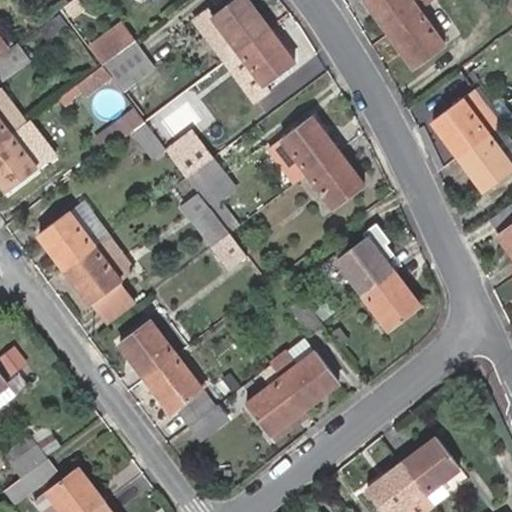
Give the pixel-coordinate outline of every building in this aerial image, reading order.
[(234,0),(213,17),(237,50),(266,29),(243,0),(234,0)] [(362,0),(387,34),(416,11),(408,0),(362,0)] [(443,48),(416,11),(387,34),(413,70),(443,48)] [(197,21),(225,59),(237,50),(213,17),(209,12),(197,21)] [(59,16),(41,30),(48,40),(67,25),(59,16)] [(119,27),(89,50),(101,66),(131,43),(119,27)] [(266,29),(237,50),(264,86),(292,65),(266,29)] [(16,43),(0,55),(0,78),(2,80),(29,60),(16,43)] [(101,66),(110,78),(116,86),(146,62),(131,43),(101,66)] [(146,62),(116,86),(121,92),(152,69),(146,62)] [(101,66),(76,84),(85,96),(110,78),(101,66)] [(0,141),(13,133),(29,120),(4,87),(0,89),(0,141)] [(432,121),(456,155),(486,133),(498,125),(472,91),(462,99),(432,121)] [(105,151),(119,141),(132,131),(143,122),(134,109),(109,127),(96,137),(105,151)] [(281,137),(307,173),(337,151),(310,114),(281,137)] [(143,122),(132,131),(151,156),(163,147),(143,122)] [(498,125),(486,133),(511,170),(511,142),(499,124),(498,125)] [(190,130),(174,142),(183,155),(199,143),(190,130)] [(13,133),(0,141),(0,179),(8,191),(39,168),(13,133)] [(486,133),(456,155),(481,192),(511,170),(486,133)] [(281,137),(267,147),(294,183),(307,173),(281,137)] [(174,142),(164,149),(186,177),(211,158),(199,143),(183,155),(174,142)] [(337,151),(307,173),(333,208),(363,186),(337,151)] [(211,158),(186,177),(197,191),(222,173),(211,158)] [(222,173),(197,191),(202,198),(214,215),(228,232),(239,224),(220,201),(235,190),(222,173)] [(185,211),(211,245),(228,232),(214,215),(202,198),(185,211)] [(40,232),(66,268),(96,246),(68,210),(40,232)] [(511,255),(511,222),(496,233),(511,255)] [(228,232),(211,245),(228,268),(245,255),(228,232)] [(96,246),(66,268),(92,303),(94,302),(120,283),(122,281),(119,278),(134,268),(110,235),(96,246)] [(361,294),(391,271),(364,237),(334,258),(361,294)] [(417,307),(391,271),(361,294),(388,330),(417,307)] [(120,283),(94,302),(109,321),(134,302),(120,283)] [(301,298),(288,307),(308,334),(320,324),(301,298)] [(119,341),(146,375),(175,353),(149,319),(119,341)] [(303,341),(271,364),(280,377),(312,354),(303,341)] [(10,346),(0,353),(0,364),(4,370),(19,357),(10,346)] [(312,354),(280,377),(302,407),(337,381),(314,352),(312,354)] [(175,353),(146,375),(172,411),(202,389),(175,353)] [(302,407),(280,377),(245,403),(267,434),(302,407)] [(8,383),(0,388),(0,404),(15,394),(8,383)] [(217,384),(208,392),(217,403),(226,396),(217,384)] [(183,408),(193,421),(217,403),(208,392),(207,390),(183,408)] [(217,403),(193,421),(204,436),(229,417),(217,403)] [(30,435),(5,454),(10,462),(36,444),(30,435)] [(435,437),(400,465),(422,494),(440,481),(457,467),(435,437)] [(10,462),(21,476),(46,457),(36,444),(10,462)] [(46,457),(21,476),(31,490),(56,471),(46,457)] [(398,511),(422,494),(400,465),(366,491),(382,511),(398,511)] [(63,511),(90,511),(104,502),(76,466),(47,489),(63,511)] [(21,476),(5,488),(15,502),(31,490),(21,476)] [(440,481),(422,494),(432,506),(449,493),(440,481)] [(36,497),(47,511),(63,511),(47,489),(36,497)] [(111,511),(104,502),(90,511),(111,511)]
